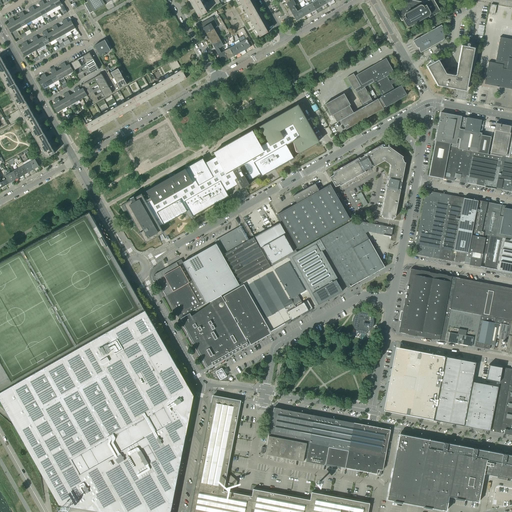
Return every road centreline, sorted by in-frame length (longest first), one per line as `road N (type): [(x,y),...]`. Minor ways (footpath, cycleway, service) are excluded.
road 1 (residential): [(380,129),(145,260)]
road 2 (unclassified): [(379,483),(252,459),(263,401)]
road 3 (unclassified): [(265,392),(274,343),(362,295),(392,298)]
road 4 (residential): [(218,79),(74,159)]
road 5 (unclassified): [(126,271),(0,342)]
road 6 (unclassified): [(511,439),(371,412)]
road 7 (unclassified): [(384,335),(511,360)]
road 8 (residential): [(200,385),(140,275)]
